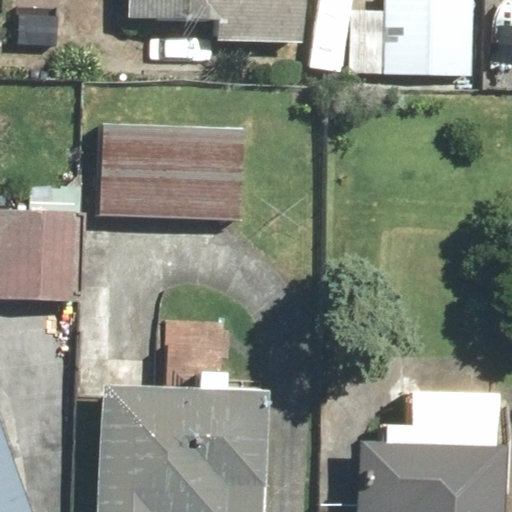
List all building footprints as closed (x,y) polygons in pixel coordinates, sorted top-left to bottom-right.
[(122,0),(122,19),(215,22),(214,43),(295,46),(296,0),(122,0)] [(344,73),(349,8),(349,0),(314,0),(307,71),(344,73)] [(381,0),(382,10),(379,74),(422,76),(425,0),(381,0)] [(425,0),(422,76),(467,78),(470,0),(425,0)] [(379,74),(382,10),(349,8),(344,73),(379,74)] [(97,120),(95,172),(29,172),(25,213),(0,212),(0,297),(77,300),(78,271),(121,273),(124,220),(237,226),(241,127),(97,120)] [(195,387),(96,385),(93,511),(258,511),(261,392),(226,391),(227,374),(195,374),(195,387)] [(353,440),(349,511),(497,511),(500,446),(465,445),(441,420),(373,418),(372,441),(353,440)] [(0,511),(28,511),(0,437),(0,511)]
